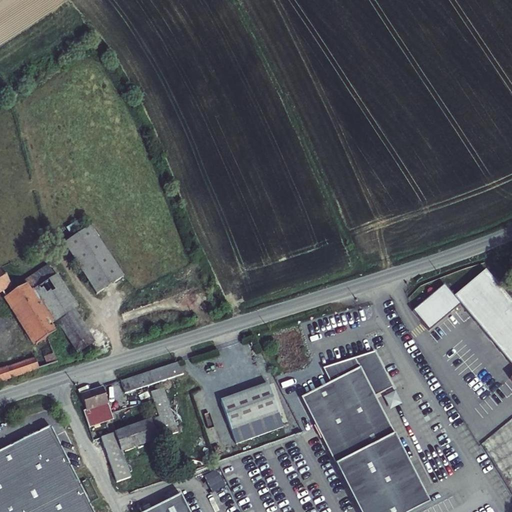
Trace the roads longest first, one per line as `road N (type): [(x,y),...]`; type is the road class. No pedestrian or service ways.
road 1 (tertiary): [(56,380),(511,232)]
road 2 (unclassified): [(56,380),(119,511)]
